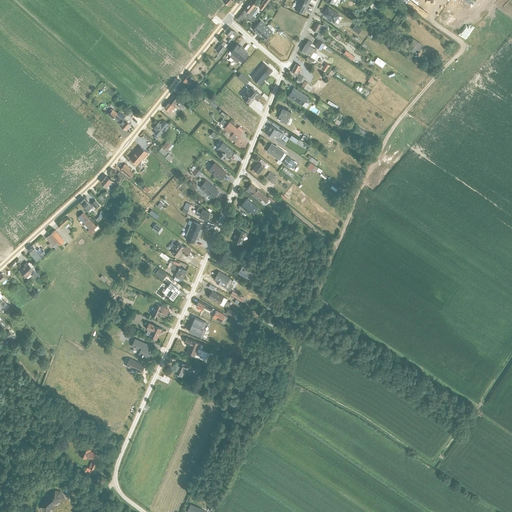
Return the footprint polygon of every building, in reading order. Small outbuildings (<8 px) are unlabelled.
[(270,0),(263,0),(261,4),(262,4),(259,8),(262,10),(270,0)] [(251,1),(237,20),(241,23),(246,16),(251,20),(250,21),(252,23),(256,18),(254,17),(259,12),(257,10),(257,9),(255,7),(256,5),(251,1)] [(308,6),(297,2),(294,9),(304,13),(306,9),(308,6)] [(328,7),(323,14),(335,22),(337,23),(342,17),(339,16),(340,15),(328,7)] [(411,12),(407,19),(411,21),(416,15),(411,12)] [(259,35),(267,26),(261,20),(253,29),(256,32),(256,33),(259,35)] [(317,34),(321,37),(323,34),(322,32),(325,28),(327,29),(329,26),(324,23),(322,25),(317,22),(317,23),(316,22),(312,30),(319,33),(318,34),(317,34)] [(355,25),(352,29),(359,34),(362,30),(355,25)] [(228,26),(225,31),(228,33),(226,35),(229,37),(230,36),(230,37),(227,41),(229,42),(236,33),(228,26)] [(267,26),(259,35),(260,36),(261,37),(262,37),(265,40),(273,31),(267,26)] [(321,37),(317,34),(315,37),(323,43),(325,40),(321,37)] [(413,39),(408,45),(417,52),(422,45),(414,38),(413,39)] [(319,39),(315,46),(321,50),(325,44),(319,39)] [(303,50),(302,52),(308,56),(306,58),(313,63),(315,60),(315,59),(318,54),(315,53),(316,50),(310,46),(312,42),(308,40),(306,44),(302,50),(303,50)] [(221,44),(216,50),(220,53),(228,44),(224,41),(221,44)] [(234,60),(243,48),(240,46),(237,44),(231,52),(233,54),(230,57),(234,60)] [(353,46),(351,49),(362,57),(364,54),(353,46)] [(243,48),(234,60),(235,61),(237,63),(239,60),(242,62),(248,54),(246,52),(247,51),(243,48)] [(346,50),(343,54),(352,61),(355,57),(346,50)] [(378,57),(374,62),(382,68),(386,62),(378,57)] [(269,73),(270,74),(273,71),(264,63),(251,77),(259,84),(269,73)] [(292,70),(291,72),(294,73),(293,74),(298,76),(301,69),(299,68),(301,66),(296,63),(292,70)] [(321,65),(320,68),(326,72),(330,65),(325,63),(323,66),(321,65)] [(239,75),(237,77),(246,84),(249,80),(241,73),(239,75)] [(269,73),(259,84),(260,85),(270,74),(269,73)] [(184,82),(181,86),(184,88),(186,86),(189,88),(190,87),(191,87),(196,82),(194,80),(195,79),(192,76),(189,79),(186,77),(183,81),(184,82)] [(305,81),(302,86),(304,88),(309,92),(312,87),(307,83),(308,82),(305,81)] [(251,87),(242,97),(250,103),(255,98),(258,101),(262,96),(251,87)] [(293,88),(288,96),(302,105),(305,101),(306,102),(309,98),(293,88)] [(169,102),(165,108),(171,112),(172,110),(174,112),(175,110),(173,109),(175,106),(179,101),(177,100),(178,99),(174,96),(169,102)] [(320,100),(317,104),(327,111),(330,107),(320,100)] [(329,100),(327,103),(338,110),(339,109),(337,107),(338,106),(329,100)] [(179,102),(177,105),(183,110),(184,110),(185,109),(184,109),(187,106),(182,102),(181,103),(179,102)] [(112,108),(107,114),(112,118),(113,119),(114,117),(120,122),(118,124),(126,130),(131,124),(124,118),(126,116),(120,110),(118,113),(113,109),(112,108)] [(279,117),(279,119),(281,120),(280,121),(287,124),(289,118),(292,112),(283,108),(279,117)] [(159,121),(153,128),(156,130),(154,132),(159,136),(164,130),(166,131),(169,127),(167,126),(169,124),(164,119),(161,123),(159,121)] [(242,132),(237,128),(229,122),(224,128),(231,135),(230,137),(236,142),(241,137),(239,136),(242,133),(242,132)] [(271,126),(266,133),(285,145),(286,143),(281,139),(284,134),(271,126)] [(357,126),(353,132),(362,138),(366,132),(357,126)] [(292,134),(288,138),(296,144),(299,139),(292,134)] [(162,147),(169,153),(171,151),(170,150),(174,145),(168,140),(167,140),(162,147)] [(223,142),(217,149),(220,151),(217,153),(224,159),(226,156),(229,158),(235,152),(223,142)] [(272,144),(267,151),(279,159),(277,162),(280,163),(286,154),(284,153),(285,152),(272,144)] [(140,146),(130,158),(138,165),(148,152),(140,146)] [(169,153),(162,147),(159,151),(166,156),(163,159),(167,163),(168,161),(174,167),(178,162),(169,153)] [(309,155),(308,158),(310,159),(309,160),(316,165),(318,161),(309,155)] [(288,156),(283,163),(290,168),(292,169),(297,162),(295,160),(294,161),(288,156)] [(261,159),(251,171),(255,174),(256,171),(259,173),(264,167),(266,169),(269,166),(266,164),(267,163),(261,159)] [(214,162),(208,170),(220,180),(226,172),(214,162)] [(125,163),(121,169),(130,176),(133,172),(132,171),(130,169),(131,168),(125,163)] [(311,163),(307,168),(315,173),(317,169),(319,170),(318,171),(321,173),(322,170),(311,163)] [(193,165),(191,169),(192,170),(191,170),(193,171),(192,172),(197,177),(202,172),(194,166),(193,165)] [(285,167),(282,170),(292,177),(294,175),(285,167)] [(119,172),(116,174),(120,177),(120,178),(122,180),(125,177),(119,172)] [(270,172),(266,177),(273,183),(277,178),(270,172)] [(106,175),(101,182),(112,191),(118,185),(106,175)] [(206,180),(200,187),(213,198),(219,191),(206,180)] [(251,184),(247,189),(249,191),(248,192),(260,202),(262,199),(264,201),(264,202),(265,203),(267,203),(268,201),(268,200),(269,199),(277,206),(279,203),(277,201),(276,201),(275,200),(274,201),(269,196),(268,198),(251,184)] [(101,194),(98,197),(104,203),(106,200),(101,194)] [(84,198),(80,201),(88,210),(94,206),(96,208),(100,204),(95,200),(91,203),(90,203),(90,204),(84,198)] [(198,207),(195,213),(200,215),(199,216),(207,219),(210,213),(207,212),(208,210),(203,208),(202,209),(198,207)] [(117,210),(114,214),(121,219),(122,217),(121,216),(122,214),(117,210)] [(83,211),(78,216),(89,229),(88,230),(92,235),(99,227),(98,225),(97,226),(83,211)] [(153,211),(150,214),(157,219),(159,215),(153,211)] [(66,216),(57,223),(62,228),(70,221),(66,216)] [(188,230),(201,235),(203,230),(200,228),(201,225),(193,221),(191,225),(190,224),(188,230)] [(156,224),(152,228),(158,232),(161,228),(156,224)] [(235,236),(233,241),(242,244),(246,235),(247,235),(248,233),(237,229),(235,235),(235,236)] [(50,234),(59,245),(60,245),(65,240),(55,230),(50,234)] [(201,235),(188,230),(186,235),(187,236),(186,239),(194,242),(196,239),(198,240),(201,235)] [(59,245),(50,234),(46,238),(50,242),(54,246),(56,248),(59,245)] [(173,249),(171,252),(178,257),(182,252),(187,256),(191,250),(186,246),(185,247),(178,242),(176,245),(175,244),(172,248),(173,249)] [(32,245),(27,249),(37,260),(45,253),(44,251),(43,252),(39,248),(37,250),(32,245)] [(162,252),(159,255),(167,261),(169,257),(164,253),(164,254),(162,252)] [(176,275),(183,279),(183,278),(186,270),(180,267),(181,264),(174,261),(171,260),(168,266),(177,270),(175,275),(176,275)] [(25,265),(20,270),(27,277),(33,272),(34,273),(32,275),(36,280),(41,275),(37,270),(36,271),(35,271),(38,268),(31,261),(28,263),(27,261),(24,264),(25,265)] [(243,265),(238,272),(254,281),(258,274),(243,265)] [(158,270),(155,273),(163,280),(166,276),(158,270)] [(219,271),(215,279),(217,280),(216,282),(230,290),(233,286),(230,284),(233,280),(230,278),(230,277),(219,271)] [(0,282),(1,283),(2,281),(6,285),(9,283),(7,281),(8,280),(2,272),(0,273),(0,282)] [(171,282),(163,292),(173,299),(177,295),(181,290),(177,287),(171,282)] [(212,290),(208,297),(223,306),(228,299),(212,290)] [(232,291),(230,294),(243,302),(243,301),(244,302),(245,300),(244,299),(245,298),(232,291)] [(199,300),(196,306),(203,309),(204,307),(211,311),(212,309),(213,310),(214,308),(199,300)] [(152,309),(150,314),(156,316),(157,313),(166,317),(169,309),(155,303),(154,307),(153,307),(152,309)] [(217,310),(213,316),(221,322),(222,321),(224,322),(228,317),(217,310)] [(263,316),(261,320),(272,326),(274,323),(263,316)] [(149,322),(146,329),(148,330),(146,334),(149,335),(149,336),(157,339),(162,328),(149,322)] [(9,330),(3,335),(7,339),(13,335),(9,330)] [(135,338),(131,346),(140,350),(138,353),(148,358),(150,354),(147,352),(148,350),(149,351),(152,346),(135,338)] [(186,338),(184,342),(190,345),(187,353),(208,362),(211,354),(199,349),(201,344),(186,338)] [(130,358),(126,366),(134,370),(134,369),(142,372),(145,365),(130,358)] [(178,369),(177,369),(175,373),(182,376),(185,370),(189,372),(191,366),(181,362),(178,369)] [(208,373),(206,377),(216,382),(218,378),(208,373)] [(84,446),(79,455),(87,458),(92,460),(89,468),(87,467),(86,470),(84,474),(88,475),(88,474),(90,475),(91,472),(92,473),(93,470),(97,461),(95,460),(98,455),(96,454),(96,453),(91,451),(91,450),(84,446)] [(42,502),(40,507),(41,511),(49,511),(51,509),(53,510),(55,507),(55,505),(59,502),(62,502),(64,500),(65,496),(61,491),(55,490),(50,492),(49,494),(42,502)] [(212,500),(208,508),(213,510),(216,502),(212,500)]
